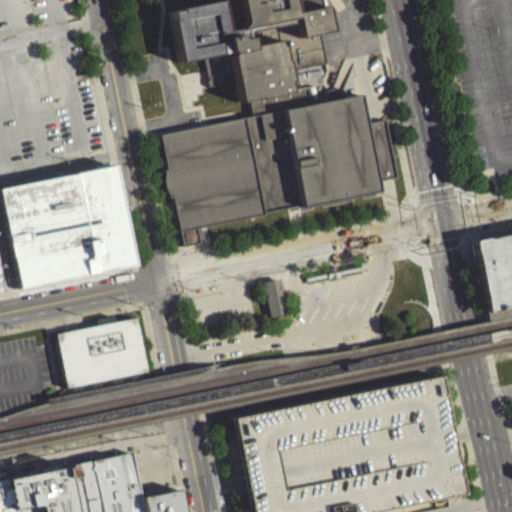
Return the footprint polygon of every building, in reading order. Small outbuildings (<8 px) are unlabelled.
[(161,175),(158,176),(159,179),(159,182),(158,185),(158,188),(159,191),(160,194),(161,197),(163,200),(163,203),(167,202),(177,252),(193,249),(190,234),(258,221),(257,217),(295,209),(296,212),(373,197),(352,100),(305,109),(301,92),(284,96),(274,46),(243,53),(240,38),(289,28),(293,45),(325,38),(320,12),(289,19),(286,4),(288,3),(287,0),(201,0),(203,9),(163,17),(173,68),(198,63),(204,92),(219,89),(218,84),(227,82),(232,107),(242,105),(246,122),(154,140),(161,175)] [(108,163),(0,185),(0,222),(13,287),(129,263),(108,163)] [(511,230),(467,240),(482,311),(511,304),(511,230)] [(304,272),(305,280),(327,276),(328,279),(339,277),(339,274),(361,270),(359,261),(338,265),(337,263),(326,266),(326,267),(304,272)] [(257,288),(275,284),(283,322),(265,325),(257,288)] [(132,317),(112,321),(109,315),(93,318),(93,324),(53,333),(63,386),(143,370),(132,317)] [(242,511),(225,423),(434,381),(458,499),(396,511),(242,511)] [(119,511),(109,462),(125,458),(134,502),(136,511),(119,511)] [(93,511),(84,467),(109,462),(119,511),(93,511)] [(79,511),(71,470),(84,467),(93,511),(79,511)] [(64,511),(56,473),(71,470),(79,511),(64,511)] [(0,484),(0,493),(4,511),(22,511),(31,510),(31,511),(64,511),(56,473),(0,484)] [(136,511),(134,502),(173,494),(176,511),(136,511)]
